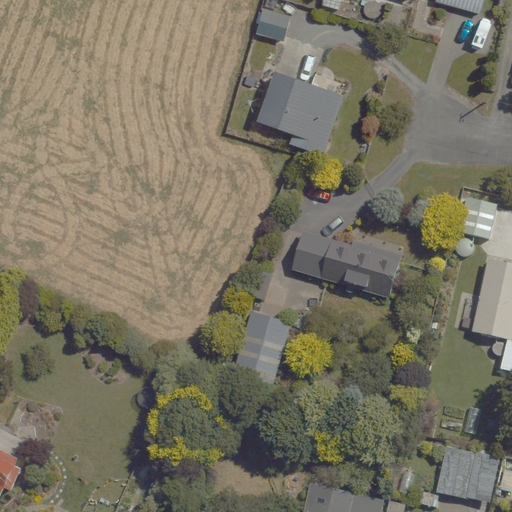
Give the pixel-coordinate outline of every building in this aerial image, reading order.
[(481,0),(440,0),(479,10),(481,0)] [(291,16),(263,7),(256,32),(283,40),(291,16)] [(290,138),(323,151),(347,89),(269,60),(250,110),(294,127),(290,138)] [(391,295),(405,246),(362,233),(359,244),(303,227),(292,266),(391,295)] [(460,301),(466,302),(464,312),(457,311),(455,325),(462,326),(475,328),(508,334),(503,364),(511,365),(511,257),(488,253),(481,294),(471,292),(462,291),(460,301)] [(297,317),(252,305),(237,363),(281,375),(297,317)] [(0,502),(25,453),(0,440),(0,502)] [(445,441),(441,470),(404,464),(400,489),(421,492),(420,500),(435,503),(438,486),(441,487),(494,496),(501,450),(445,441)] [(380,511),(381,508),(401,511),(403,511),(407,494),(312,478),(305,511),(380,511)]
